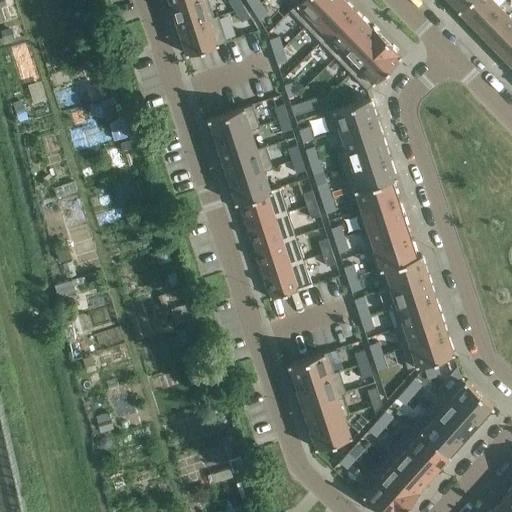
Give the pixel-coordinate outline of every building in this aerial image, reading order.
[(213,17),(213,16),(207,0),(183,0),(169,5),(177,29),(213,17)] [(228,0),(234,10),(243,5),(239,0),(228,0)] [(305,26),(331,0),(298,0),(295,3),(289,9),(305,26)] [(331,0),(305,26),(320,41),(354,9),(345,0),(331,0)] [(447,0),(457,10),(467,0),(447,0)] [(467,0),(457,10),(475,28),(499,5),(494,0),(467,0)] [(267,14),(260,3),(252,8),(259,19),(267,14)] [(243,5),(234,10),(241,21),(250,16),(243,5)] [(511,18),(499,5),(475,28),(492,46),(511,26),(511,18)] [(335,57),(369,24),(354,9),(320,41),(335,57)] [(213,16),(213,17),(177,29),(185,54),(226,40),(217,15),(213,16)] [(335,57),(350,72),(384,40),(377,33),(378,32),(372,25),(371,26),(369,24),(335,57)] [(511,26),(492,46),(510,64),(511,61),(511,26)] [(278,35),(269,38),(272,50),(282,47),(278,35)] [(350,72),(366,88),(400,56),(397,53),(398,52),(391,45),(390,46),(384,40),(350,72)] [(287,60),(283,48),(273,51),(277,63),(287,60)] [(293,81),(284,84),(288,96),(297,93),(293,81)] [(101,100),(103,107),(116,103),(114,96),(101,100)] [(303,101),(306,112),(319,108),(315,97),(303,101)] [(330,134),(334,132),(334,131),(376,117),(370,97),(323,112),(330,134)] [(294,116),(306,112),(303,101),(290,105),(294,116)] [(274,106),(278,119),(288,116),(283,103),(274,106)] [(249,128),(250,129),(259,126),(252,104),(207,118),(214,140),(249,128)] [(278,119),(282,131),(292,128),(288,116),(278,119)] [(340,150),(383,137),(376,117),(334,131),(334,132),(340,150)] [(302,141),(312,138),(308,126),(298,129),(302,141)] [(221,160),(256,149),(256,148),(250,129),(249,128),(214,140),(221,160)] [(340,150),(335,151),(342,171),(389,156),(383,137),(340,150)] [(120,143),(122,151),(132,148),(129,140),(120,143)] [(297,144),(287,147),(292,160),(301,157),(297,144)] [(256,149),(221,160),(227,181),(263,169),(263,170),(272,167),(265,145),(256,148),(256,149)] [(308,161),(318,158),(314,146),(304,149),(308,161)] [(355,190),(354,189),(391,177),(392,178),(396,177),(389,156),(342,171),(349,192),(355,190)] [(296,172),(305,169),(301,157),(292,160),(296,172)] [(318,158),(308,161),(312,173),(322,170),(318,158)] [(270,189),(269,189),(263,170),(263,169),(227,181),(234,203),(238,202),(238,200),(270,189)] [(392,178),(391,177),(354,189),(355,190),(360,208),(361,209),(398,197),(392,178)] [(143,179),(132,182),(135,196),(146,193),(143,179)] [(317,188),(321,200),(331,197),(327,185),(317,188)] [(280,186),(269,189),(270,189),(238,200),(238,202),(246,225),(288,211),(280,186)] [(302,193),(306,205),(316,202),(312,190),(302,193)] [(335,209),(331,197),(321,200),(325,213),(335,209)] [(356,210),(362,230),(404,216),(398,197),(361,209),(360,208),(356,210)] [(320,214),(316,202),(306,205),(310,218),(320,214)] [(288,211),(246,225),(254,249),(296,235),(288,211)] [(410,236),(404,216),(362,230),(369,249),(410,236)] [(334,239),(343,236),(339,224),(330,227),(334,239)] [(254,249),(262,273),(304,259),(296,235),(254,249)] [(343,236),(334,239),(338,252),(347,249),(343,236)] [(416,255),(410,236),(369,249),(376,270),(379,269),(379,268),(417,256),(416,255)] [(322,253),(331,250),(327,238),(318,241),(322,253)] [(331,250),(322,253),(326,266),(335,263),(331,250)] [(417,256),(379,268),(379,269),(386,289),(390,287),(390,286),(427,274),(421,253),(416,255),(417,256)] [(270,298),(312,284),(304,259),(262,273),(270,298)] [(343,266),(347,279),(356,276),(352,263),(343,266)] [(390,287),(396,305),(396,306),(434,294),(427,274),(390,286),(390,287)] [(360,288),(356,276),(347,279),(351,291),(360,288)] [(158,296),(161,305),(168,303),(164,294),(158,296)] [(398,326),(398,327),(440,313),(434,294),(396,306),(396,305),(391,306),(398,326)] [(360,318),(369,315),(365,302),(356,306),(360,318)] [(398,326),(393,327),(400,348),(446,332),(440,313),(398,327),(398,326)] [(369,315),(360,318),(364,330),(373,327),(369,315)] [(453,353),(446,332),(400,348),(407,368),(453,353)] [(368,344),(372,357),(382,354),(378,341),(368,344)] [(368,361),(364,349),(354,352),(358,364),(368,361)] [(294,385),(334,372),(334,371),(327,350),(287,364),(294,385)] [(382,354),(372,357),(376,369),(386,366),(382,354)] [(94,359),(83,362),(86,374),(97,371),(94,359)] [(368,361),(358,364),(362,377),(372,373),(368,361)] [(440,374),(437,364),(424,369),(427,378),(440,374)] [(338,370),(334,371),(334,372),(294,385),(301,406),(341,393),(346,392),(338,370)] [(414,378),(405,387),(412,394),(421,384),(414,378)] [(447,394),(446,395),(477,423),(492,406),(461,378),(447,394)] [(366,389),(370,400),(379,396),(376,386),(366,389)] [(404,404),(412,394),(405,387),(396,397),(404,404)] [(443,391),(428,408),(463,439),(477,423),(446,395),(447,394),(443,391)] [(307,426),(344,414),(344,415),(348,414),(341,393),(301,406),(307,426)] [(382,404),(379,396),(370,400),(374,413),(382,404)] [(213,408),(218,424),(227,421),(222,405),(213,408)] [(428,408),(413,424),(448,455),(463,439),(428,408)] [(376,419),(384,426),(392,416),(385,410),(376,419)] [(314,448),(351,436),(344,415),(344,414),(307,426),(314,448)] [(384,426),(376,419),(367,429),(375,436),(384,426)] [(399,440),(434,471),(448,455),(413,424),(399,440)] [(399,440),(385,456),(420,487),(434,471),(399,440)] [(347,452),(355,458),(364,449),(356,442),(347,452)] [(355,458),(347,452),(339,461),(346,468),(355,458)] [(418,490),(420,487),(385,456),(370,472),(405,503),(406,504),(419,490),(418,490)] [(370,472),(355,489),(381,511),(399,511),(406,504),(405,503),(370,472)] [(511,511),(511,487),(500,502),(511,511)] [(490,511),(511,511),(500,502),(490,511)]
